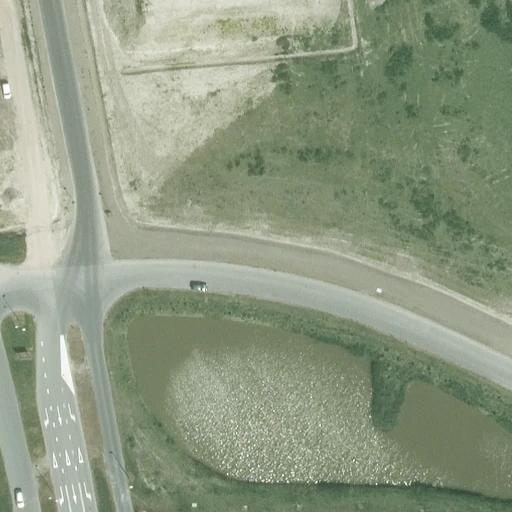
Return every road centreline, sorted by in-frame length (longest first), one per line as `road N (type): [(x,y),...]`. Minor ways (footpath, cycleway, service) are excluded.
road 1 (unclassified): [(511,376),(414,330),(287,290),(152,274),(71,284)]
road 2 (track): [(2,0),(50,262),(71,284)]
road 3 (unclassified): [(71,284),(85,250),(88,200),(50,0)]
road 4 (tertiary): [(71,284),(51,319),(50,347),(77,511)]
road 5 (tertiary): [(124,511),(88,320),(71,284)]
road 6 (tertiary): [(28,511),(0,381)]
